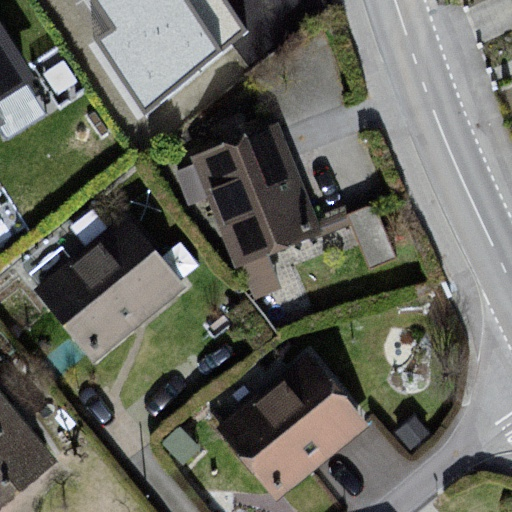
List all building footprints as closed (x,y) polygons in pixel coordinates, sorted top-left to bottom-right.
[(231,0),(147,0),(116,22),(97,36),(146,106),(254,31),(231,0)] [(100,0),(116,22),(147,0),(100,0)] [(0,101),(31,82),(0,33),(0,101)] [(277,133),(188,166),(234,270),(293,254),(286,241),(317,217),(277,133)] [(111,224),(28,298),(92,379),(185,301),(111,224)] [(296,364),(218,431),(279,511),(283,511),(363,433),(296,364)] [(0,418),(0,511),(9,511),(44,480),(0,418)]
